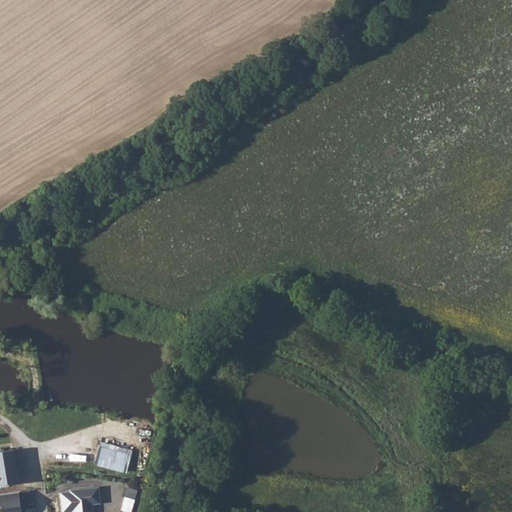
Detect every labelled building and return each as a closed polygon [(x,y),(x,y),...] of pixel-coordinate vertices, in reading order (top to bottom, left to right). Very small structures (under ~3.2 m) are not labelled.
[(101,442),(100,447),(118,451),(119,447),(101,442)] [(118,451),(100,447),(95,463),(127,471),(131,455),(118,451)] [(13,449),(0,451),(0,485),(19,483),(13,449)] [(70,491),(60,492),(62,511),(64,511),(74,511),(73,511),(92,511),(92,504),(100,503),(98,487),(69,490),(70,491)] [(122,509),(131,511),(132,511),(138,490),(128,487),(122,509)] [(20,491),(0,493),(0,511),(20,511),(19,503),(22,503),(20,491)]
